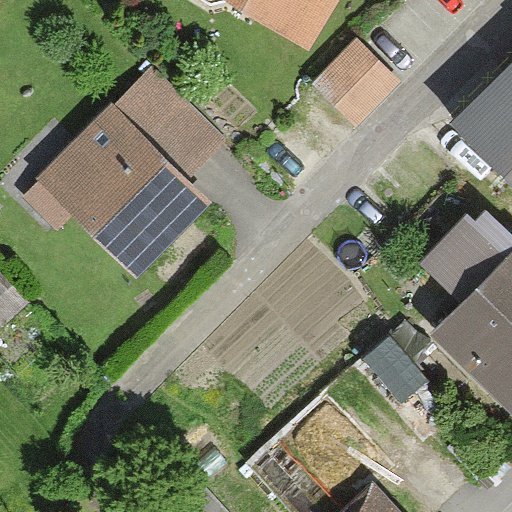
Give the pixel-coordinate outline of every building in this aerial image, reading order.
[(238,0),(298,38),(322,0),(238,0)] [(307,87),(354,133),(398,88),(352,42),(307,87)] [(511,55),(455,115),(511,169),(511,55)] [(32,170),(137,274),(212,199),(107,95),(32,170)] [(418,319),(511,412),(511,246),(511,248),(472,208),(420,260),(449,289),(418,319)] [(402,511),(369,476),(330,511),(402,511)]
